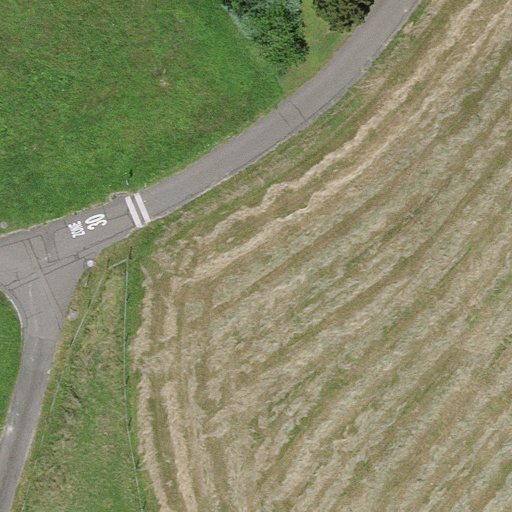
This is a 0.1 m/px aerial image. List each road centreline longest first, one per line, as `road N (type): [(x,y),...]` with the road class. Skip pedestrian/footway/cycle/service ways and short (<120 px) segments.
road 1 (residential): [(26,261),(227,169),(342,71),(394,0)]
road 2 (residential): [(0,487),(44,312),(26,261)]
